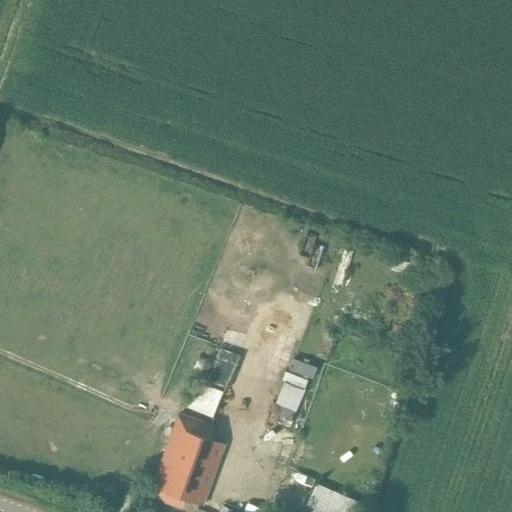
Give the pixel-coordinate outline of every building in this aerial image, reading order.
[(227,386),(241,355),(224,347),(210,378),(227,386)] [(301,419),(316,363),(292,357),(277,413),(301,419)] [(196,382),(190,409),(218,415),(224,388),(196,382)] [(214,426),(177,413),(148,497),(181,509),(184,500),(204,507),(226,444),(209,439),(214,426)] [(311,511),(357,511),(361,504),(316,484),(307,505),(313,508),(311,511)]
